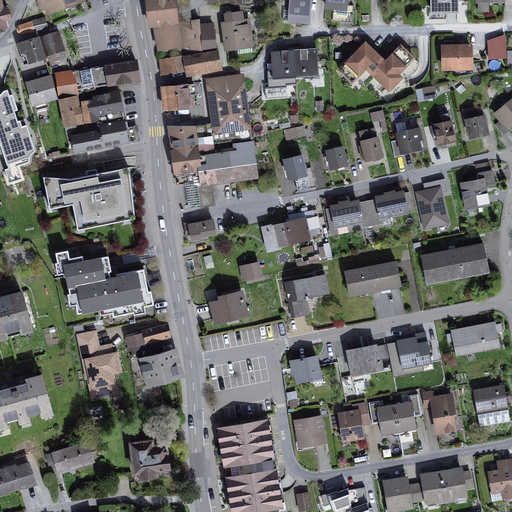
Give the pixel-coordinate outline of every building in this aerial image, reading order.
[(83,0),(37,0),(41,10),(46,8),(48,13),(83,0)] [(147,0),(150,26),(155,26),(159,51),(161,50),(163,59),(167,58),(174,57),(182,56),(203,53),(200,20),(192,21),(189,0),(147,0)] [(310,2),(310,0),(291,0),(290,11),(284,10),(283,21),(308,23),(310,2)] [(327,0),(327,8),(334,8),(333,21),(352,23),(354,6),(346,5),(346,0),(327,0)] [(431,0),(432,13),(458,12),(457,0),(431,0)] [(9,26),(7,21),(11,20),(8,8),(2,10),(1,6),(0,1),(0,29),(6,28),(6,27),(9,26)] [(479,11),(488,11),(488,1),(479,1),(479,11)] [(250,10),(249,15),(269,19),(270,15),(250,10)] [(242,21),(241,14),(225,16),(226,23),(222,24),(225,47),(242,45),(241,43),(251,41),(250,34),(249,20),(242,21)] [(47,28),(45,19),(30,23),(33,32),(47,28)] [(214,30),(213,30),(212,22),(201,23),(204,50),(215,49),(214,30)] [(20,33),(33,32),(30,23),(19,27),(18,31),(20,33)] [(65,58),(63,51),(57,32),(40,37),(47,57),(48,57),(50,63),(65,58)] [(250,34),(251,41),(241,43),(242,45),(225,47),(226,50),(240,48),(240,50),(255,48),(253,33),(250,34)] [(506,56),(504,35),(489,40),(490,57),(506,56)] [(29,63),(45,58),(39,38),(18,44),(21,54),(26,53),(29,63)] [(401,46),(385,62),(365,43),(343,67),(356,79),(366,68),(386,87),(398,75),(414,58),(401,46)] [(460,66),(471,66),(470,46),(443,47),(444,69),(460,68),(460,66)] [(319,76),(316,49),(294,51),(296,78),(305,78),(305,77),(305,75),(317,74),(317,76),(319,76)] [(220,69),(217,51),(183,58),(187,75),(220,69)] [(296,78),(294,51),(272,52),(274,77),(295,75),(296,78)] [(23,65),(29,63),(26,53),(21,54),(20,54),(23,65)] [(182,56),(174,57),(176,72),(184,71),(182,56)] [(174,57),(167,58),(169,73),(176,72),(174,57)] [(163,59),(159,59),(161,74),(169,73),(167,58),(163,59)] [(96,91),(96,88),(140,80),(136,60),(55,75),(60,100),(74,97),(74,95),(96,91)] [(53,67),(54,71),(73,67),(72,63),(53,67)] [(352,82),(356,79),(343,67),(339,70),(352,82)] [(250,127),(252,127),(245,70),(205,75),(206,81),(210,114),(211,119),(208,119),(168,124),(170,148),(196,145),(251,138),(250,127)] [(274,77),(275,86),(289,85),(289,78),(296,78),(295,75),(274,77)] [(386,87),(389,90),(401,78),(398,75),(386,87)] [(34,84),(28,86),(33,105),(35,105),(47,101),(57,98),(50,76),(33,81),(34,84)] [(193,84),(176,85),(178,108),(190,106),(189,96),(195,95),(193,84)] [(163,88),(165,109),(178,108),(176,85),(164,87),(164,88),(163,88)] [(423,90),(425,99),(436,97),(434,88),(423,90)] [(4,92),(0,96),(0,154),(9,185),(25,181),(22,168),(31,165),(35,153),(27,127),(22,129),(10,91),(4,92)] [(82,106),(76,107),(74,97),(60,100),(66,135),(77,133),(76,125),(97,121),(98,126),(100,125),(124,121),(119,93),(81,100),(82,106)] [(511,99),(495,114),(507,128),(511,124),(511,99)] [(47,110),(46,107),(48,107),(47,101),(35,105),(37,112),(47,110)] [(484,116),(483,113),(477,114),(475,108),(463,111),(466,120),(484,116)] [(380,119),(383,131),(386,130),(382,111),(371,114),(373,121),(380,119)] [(439,115),(441,124),(430,126),(432,134),(436,133),(437,140),(438,144),(455,141),(449,113),(439,115)] [(469,137),(488,133),(484,116),(466,120),(469,137)] [(124,121),(100,125),(101,130),(105,147),(136,141),(134,127),(128,128),(127,122),(124,121)] [(407,132),(405,121),(395,124),(398,134),(407,132)] [(496,125),(504,135),(509,131),(501,121),(496,125)] [(284,131),(286,139),(306,135),(304,127),(284,131)] [(382,157),(375,128),(359,132),(363,147),(359,148),(360,153),(364,152),(366,160),(366,161),(373,159),(374,161),(380,160),(379,157),(382,157)] [(399,140),(392,142),(395,157),(404,155),(403,155),(403,152),(420,148),(418,140),(422,139),(420,129),(407,132),(398,134),(399,140)] [(71,136),(75,153),(105,147),(101,130),(71,136)] [(222,153),(222,154),(214,155),(198,157),(196,145),(170,148),(172,151),(173,161),(175,173),(176,173),(177,183),(185,182),(189,182),(187,172),(192,171),(195,171),(196,176),(201,175),(202,184),(197,185),(200,207),(215,205),(212,183),(253,177),(256,177),(252,142),(234,144),(235,152),(223,154),(223,153),(222,153)] [(329,161),(331,170),(347,165),(342,147),(326,151),(328,156),(325,157),(326,162),(329,161)] [(289,152),(291,158),(284,160),(286,166),(283,166),(284,171),(287,170),(289,180),(295,178),(298,191),(315,187),(311,168),(305,170),(300,150),(289,152)] [(476,165),(477,172),(490,170),(488,163),(476,165)] [(134,212),(129,168),(106,172),(97,174),(87,176),(71,179),(43,177),(47,197),(55,196),(57,208),(73,205),(75,217),(81,216),(84,229),(121,222),(120,215),(134,212)] [(192,208),(200,207),(197,185),(202,184),(201,175),(196,176),(195,171),(192,171),(187,172),(189,182),(185,182),(189,209),(192,208)] [(474,207),(489,204),(485,187),(495,185),(492,171),(479,174),(480,181),(462,184),(467,209),(474,207)] [(428,183),(429,190),(425,191),(417,193),(425,229),(448,223),(441,193),(447,191),(444,179),(428,183)] [(403,193),(394,194),(393,193),(387,195),(387,196),(377,198),(377,200),(381,217),(391,215),(407,212),(406,210),(412,209),(409,193),(403,194),(403,193)] [(50,209),(57,208),(55,196),(47,197),(50,209)] [(391,215),(381,217),(377,200),(358,203),(361,221),(363,228),(367,227),(364,216),(370,215),(371,218),(377,216),(379,224),(383,224),(383,226),(393,224),(391,215)] [(332,208),(326,210),(331,234),(338,233),(336,226),(361,221),(358,203),(358,202),(348,204),(348,203),(341,204),(341,205),(332,207),(332,208)] [(467,209),(468,216),(476,214),(474,207),(467,209)] [(313,211),(289,216),(290,222),(294,221),(294,222),(305,219),(305,220),(315,218),(313,211)] [(121,222),(135,219),(134,212),(120,215),(121,222)] [(364,216),(367,227),(373,226),(371,218),(370,215),(364,216)] [(78,230),(84,229),(81,216),(75,217),(78,230)] [(286,223),(291,243),(309,238),(307,229),(320,227),(318,217),(315,218),(305,220),(305,219),(294,222),(294,221),(290,222),(286,223)] [(201,239),(200,237),(216,234),(213,220),(205,222),(205,220),(184,224),(186,235),(191,234),(192,241),(201,239)] [(280,248),(279,245),(291,243),(286,223),(263,228),(268,250),(280,248)] [(324,247),(319,248),(321,258),(332,255),(329,243),(324,244),(324,247)] [(468,272),(469,276),(489,272),(483,244),(455,249),(449,250),(422,256),(426,280),(468,272)] [(109,272),(111,271),(111,267),(108,256),(84,261),(83,256),(70,259),(68,251),(56,253),(58,263),(61,262),(64,274),(64,277),(66,277),(70,294),(73,293),(76,305),(78,314),(100,309),(111,307),(113,313),(113,316),(134,312),(133,309),(145,306),(154,305),(151,291),(148,291),(144,269),(118,274),(116,275),(117,277),(111,279),(109,272)] [(296,260),(298,266),(320,260),(318,254),(296,260)] [(58,275),(64,274),(61,262),(58,263),(55,263),(58,275)] [(350,295),(401,285),(396,262),(345,272),(350,295)] [(241,267),(244,280),(261,276),(258,263),(241,267)] [(116,275),(118,274),(116,266),(111,267),(111,271),(109,272),(111,279),(117,277),(116,275)] [(427,284),(469,276),(468,272),(426,280),(427,284)] [(325,275),(285,282),(292,318),(310,314),(307,299),(309,299),(308,297),(329,293),(325,275)] [(31,326),(21,292),(0,297),(0,334),(6,333),(21,329),(31,326)] [(220,297),(221,301),(217,302),(211,303),(215,318),(215,319),(228,316),(228,320),(230,319),(239,317),(247,315),(242,292),(226,296),(221,297),(220,297)] [(70,306),(76,305),(73,293),(70,294),(68,294),(70,306)] [(134,315),(146,312),(145,306),(133,309),(134,312),(134,315)] [(101,315),(113,313),(111,307),(100,309),(101,315)] [(214,326),(230,322),(230,319),(228,320),(228,316),(215,319),(215,318),(212,318),(214,326)] [(495,325),(494,322),(473,326),(478,352),(500,347),(497,332),(501,331),(500,324),(495,325)] [(144,330),(148,343),(171,337),(167,324),(144,330)] [(478,352),(473,326),(451,330),(451,334),(446,335),(448,342),(453,341),(456,356),(478,352)] [(102,347),(99,348),(96,332),(78,335),(87,378),(88,378),(92,397),(113,393),(111,383),(113,382),(111,373),(118,372),(117,363),(119,362),(117,353),(113,354),(107,355),(103,352),(102,347)] [(415,334),(415,337),(397,340),(402,369),(431,363),(425,332),(415,334)] [(126,337),(129,347),(130,347),(145,343),(142,333),(126,337)] [(147,351),(145,344),(145,343),(130,347),(132,354),(138,353),(143,352),(147,351)] [(176,355),(174,355),(171,344),(163,346),(165,352),(158,353),(165,380),(179,376),(176,362),(178,362),(176,355)] [(107,355),(113,354),(111,345),(102,347),(103,352),(107,355)] [(380,361),(379,361),(379,360),(376,347),(376,345),(348,350),(352,376),(353,375),(363,373),(381,370),(379,363),(380,363),(380,361)] [(379,360),(389,358),(386,345),(376,347),(379,360)] [(165,352),(163,346),(150,350),(152,355),(158,353),(165,352)] [(149,374),(151,383),(165,380),(158,353),(152,355),(150,350),(147,351),(143,352),(144,358),(140,359),(144,376),(145,375),(149,374)] [(321,373),(320,373),(317,356),(291,361),(293,374),(295,373),(297,382),(313,379),(314,383),(323,381),(321,373)] [(354,382),(364,380),(363,373),(353,375),(354,382)] [(51,409),(41,375),(17,381),(19,385),(8,388),(7,384),(0,386),(0,423),(5,422),(19,418),(28,416),(42,412),(51,409)] [(480,427),(510,421),(506,399),(510,399),(511,395),(509,392),(505,394),(504,385),(474,391),(480,427)] [(432,391),(423,393),(425,407),(433,405),(433,406),(435,408),(435,411),(434,413),(437,432),(438,432),(438,431),(443,430),(445,432),(455,430),(457,427),(455,419),(453,418),(455,415),(451,395),(433,398),(432,391)] [(414,411),(421,410),(418,394),(410,396),(412,402),(409,402),(395,405),(399,432),(408,430),(416,429),(414,417),(414,411)] [(380,423),(382,435),(390,433),(399,432),(395,405),(384,406),(378,407),(376,401),(369,402),(372,419),(379,417),(380,423)] [(359,419),(368,418),(365,403),(354,405),(355,412),(340,414),(345,440),(362,437),(360,425),(359,419)] [(314,443),(325,442),(320,417),(296,421),(298,433),(299,433),(302,449),(314,447),(314,443)] [(233,511),(249,511),(282,507),(278,488),(267,420),(219,429),(220,438),(223,453),(225,464),(229,463),(233,466),(233,469),(234,474),(233,477),(231,479),(228,479),(233,511)] [(90,451),(96,449),(93,440),(87,442),(90,451)] [(141,478),(170,474),(166,445),(153,446),(152,441),(131,443),(135,473),(140,472),(141,478)] [(87,442),(70,447),(76,466),(93,461),(90,451),(87,442)] [(56,461),(59,472),(76,466),(70,447),(53,452),(53,453),(56,461)] [(50,463),(56,461),(53,453),(47,455),(50,463)] [(511,495),(511,468),(511,469),(511,462),(498,464),(500,471),(490,473),(493,491),(490,492),(492,501),(504,499),(504,497),(511,495)] [(18,489),(35,483),(29,463),(17,467),(16,465),(0,470),(0,494),(1,494),(1,493),(17,487),(18,489)] [(233,477),(234,474),(233,469),(233,466),(229,463),(225,464),(228,479),(231,479),(233,477)] [(465,489),(473,487),(470,472),(462,473),(461,468),(442,471),(447,501),(455,500),(457,497),(466,495),(465,489)] [(435,500),(438,502),(447,501),(442,471),(422,475),(423,483),(416,485),(418,501),(426,499),(427,502),(435,500)] [(412,507),(411,502),(418,501),(416,485),(408,486),(407,477),(384,481),(389,507),(390,511),(404,508),(412,507)] [(357,500),(352,486),(338,492),(339,493),(343,505),(328,511),(358,511),(355,501),(357,500)] [(300,511),(311,509),(309,494),(298,496),(300,511)]
